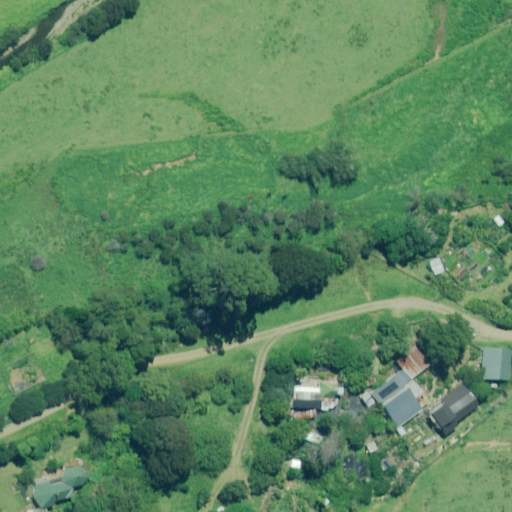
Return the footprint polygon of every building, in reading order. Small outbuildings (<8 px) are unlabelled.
[(440,271),(435,258),(426,262),(431,275),(440,271)] [(410,345),(392,360),(393,361),(387,366),(395,376),(401,371),(408,380),(426,366),(410,345)] [(495,347),(478,346),(476,380),(506,381),(507,368),(494,368),(495,347)] [(402,419),(404,421),(419,409),(418,407),(425,402),(406,378),(399,383),(403,388),(378,407),(393,426),(402,419)] [(424,413),(435,428),(450,417),(453,421),(475,406),(461,386),(424,413)] [(319,401),(307,401),(308,391),(291,390),(290,408),(326,410),(326,408),(331,408),(332,399),(319,398),(319,401)] [(58,480),(58,483),(46,485),(45,483),(31,485),(34,508),(50,506),(50,500),(70,498),(68,487),(79,487),(87,475),(68,461),(56,478),(58,480)]
